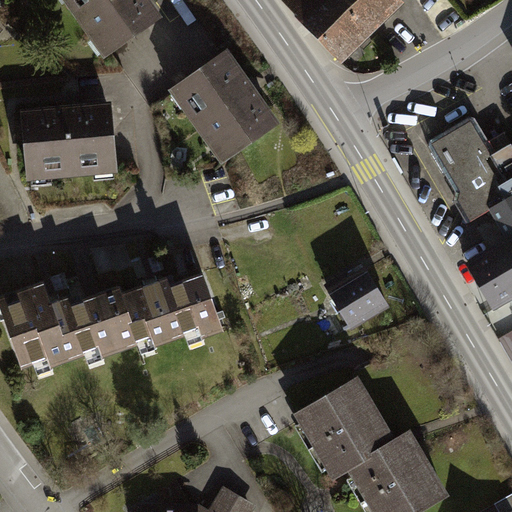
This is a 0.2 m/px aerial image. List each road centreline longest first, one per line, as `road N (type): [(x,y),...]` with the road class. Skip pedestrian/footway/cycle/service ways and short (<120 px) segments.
road 1 (secondary): [(334,114),(511,409)]
road 2 (residential): [(334,114),(463,46),(511,10)]
road 3 (secondary): [(254,0),(334,114)]
